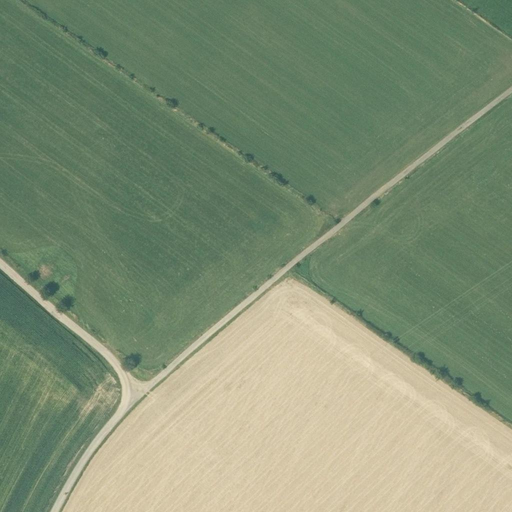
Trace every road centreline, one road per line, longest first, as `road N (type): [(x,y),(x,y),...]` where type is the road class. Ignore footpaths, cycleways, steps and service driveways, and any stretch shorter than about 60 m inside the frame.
road 1 (track): [(56,511),(92,447),(177,360),(511,89)]
road 2 (track): [(140,395),(0,262)]
